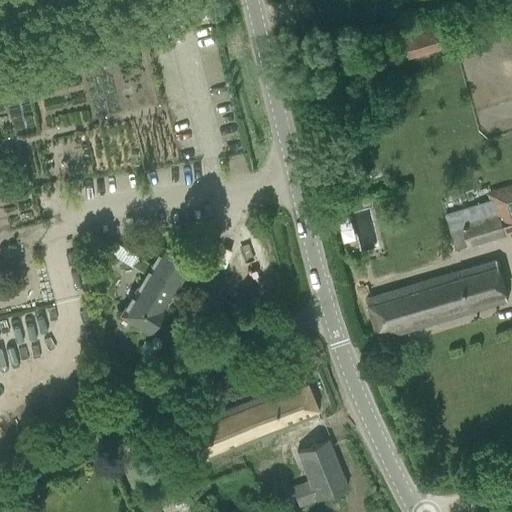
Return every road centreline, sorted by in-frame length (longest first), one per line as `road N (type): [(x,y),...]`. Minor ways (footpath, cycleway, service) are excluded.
road 1 (residential): [(327,311),(239,345),(0,484)]
road 2 (tertiary): [(327,311),(248,0)]
road 3 (tertiary): [(413,511),(327,311)]
